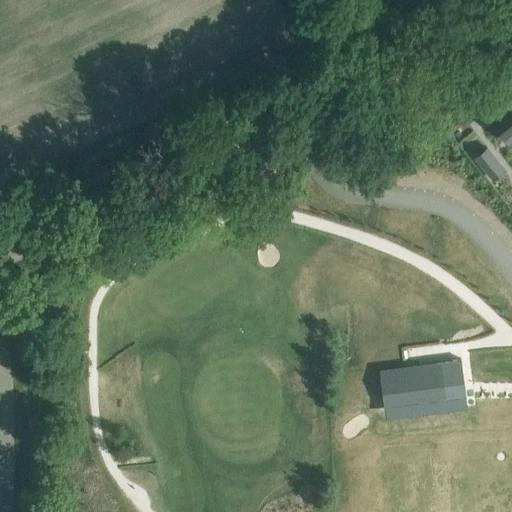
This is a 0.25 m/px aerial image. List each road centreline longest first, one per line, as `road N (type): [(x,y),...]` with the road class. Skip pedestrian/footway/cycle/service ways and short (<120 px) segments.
road 1 (unclassified): [(0,258),(377,97),(511,9)]
road 2 (residential): [(0,365),(9,394),(4,511)]
